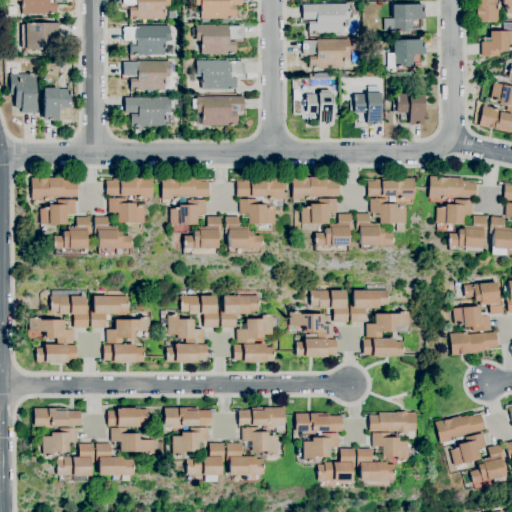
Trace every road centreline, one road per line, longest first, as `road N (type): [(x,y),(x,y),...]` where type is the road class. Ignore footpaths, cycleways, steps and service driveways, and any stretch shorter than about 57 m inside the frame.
road 1 (residential): [(0,152),(404,153),(444,142)]
road 2 (residential): [(0,385),(347,384)]
road 3 (residential): [(94,154),(93,0)]
road 4 (residential): [(273,153),(271,0)]
road 5 (residential): [(444,142),(453,127),(451,0)]
